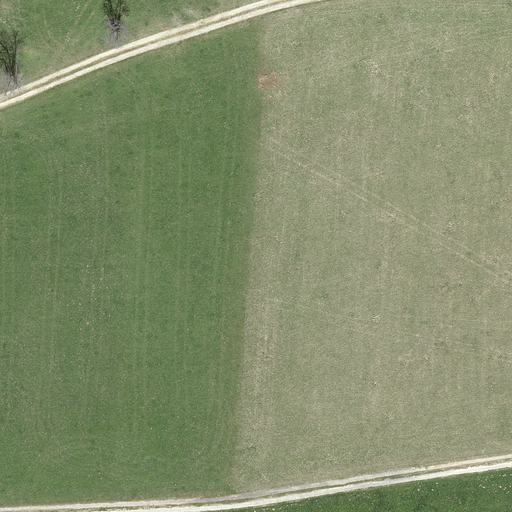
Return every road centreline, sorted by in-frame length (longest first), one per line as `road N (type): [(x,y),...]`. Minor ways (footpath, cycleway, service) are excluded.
road 1 (track): [(84,511),(389,490),(511,470)]
road 2 (track): [(0,105),(205,31),(361,0)]
